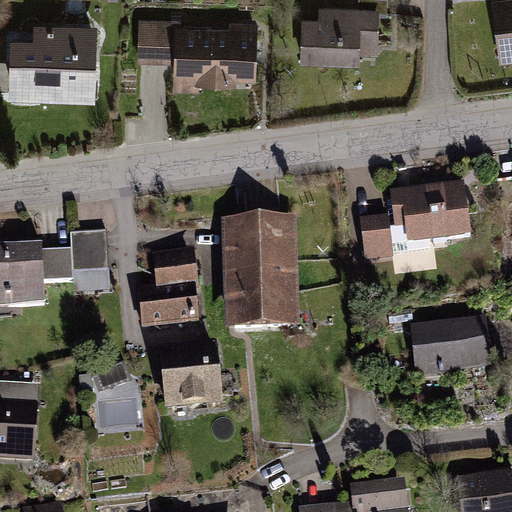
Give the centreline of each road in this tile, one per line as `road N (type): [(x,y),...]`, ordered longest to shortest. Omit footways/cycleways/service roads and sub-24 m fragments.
road 1 (residential): [(0,185),(435,131)]
road 2 (residential): [(367,447),(511,433)]
road 3 (residential): [(435,131),(437,0)]
road 4 (residential): [(254,488),(315,459),(367,447)]
